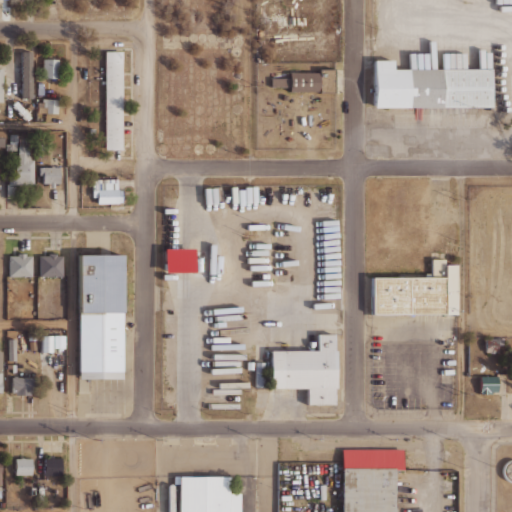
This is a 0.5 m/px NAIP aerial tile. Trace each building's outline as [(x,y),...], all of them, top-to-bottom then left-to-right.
[(122,149),(104,149),(104,50),(122,50),(122,149)] [(42,59),(58,59),(57,78),(42,78),(42,59)] [(491,68),(491,107),(375,107),(375,59),(393,59),(393,68),(491,68)] [(32,64),(32,99),(22,99),(22,64),(32,64)] [(289,86),(270,86),(270,77),(289,77),(289,71),(319,71),(319,68),(334,68),(334,93),(319,93),(319,91),(289,91),(289,86)] [(41,98),(57,99),(56,113),(46,113),(46,107),(43,106),(43,101),(41,101),(41,98)] [(9,134),(9,143),(5,143),(5,150),(16,151),(16,134),(9,134)] [(8,158),(16,159),(17,145),(27,146),(27,160),(33,160),(32,183),(7,183),(8,158)] [(39,167),(39,175),(42,175),(42,184),(49,184),(49,188),(53,188),(53,183),(58,183),(58,167),(39,167)] [(116,189),(117,189),(117,190),(121,190),(121,202),(117,202),(117,203),(96,203),(96,196),(91,196),(91,179),(116,179),(116,189)] [(39,256),(39,277),(62,277),(62,255),(56,255),(56,253),(48,253),(48,256),(39,256)] [(5,254),(31,254),(31,277),(5,278),(5,254)] [(122,378),(78,378),(78,312),(79,312),(79,255),(123,255),(123,312),(122,312),(122,378)] [(372,277),(431,277),(431,259),(444,259),(444,264),(456,264),(456,314),(371,313),(372,277)] [(27,329),(28,340),(35,339),(33,328),(27,329)] [(40,334),(39,351),(51,351),(51,335),(40,334)] [(317,350),(317,334),(334,334),(334,350),(336,350),(336,388),(334,388),(334,404),(307,404),(307,388),(271,388),(271,350),(317,350)] [(53,335),(53,347),(63,348),(63,335),(53,335)] [(485,338),(486,352),(501,352),(500,337),(485,338)] [(7,338),(7,360),(15,360),(15,338),(7,338)] [(255,362),(255,388),(264,388),(264,361),(255,362)] [(10,376),(10,393),(35,393),(35,376),(10,376)] [(497,393),(480,393),(480,376),(497,376),(497,393)] [(394,511),(341,511),(341,449),(402,449),(402,469),(394,469),(394,511)] [(32,456),(11,456),(11,478),(32,478),(32,456)] [(61,457),(39,457),(39,479),(60,479),(61,457)] [(179,511),(179,483),(173,483),(173,476),(228,476),(228,492),(240,492),(240,511),(179,511)]
